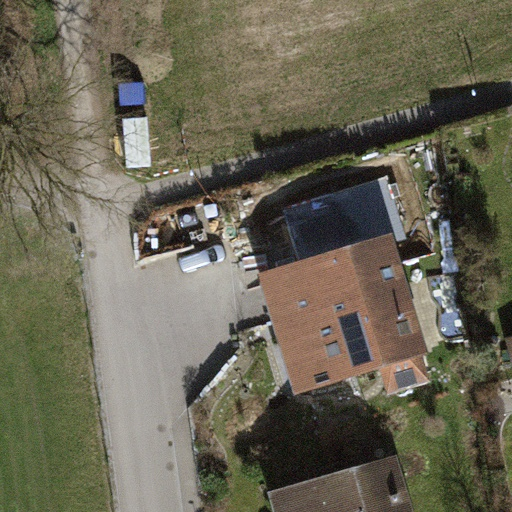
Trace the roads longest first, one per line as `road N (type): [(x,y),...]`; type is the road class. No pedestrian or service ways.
road 1 (residential): [(109,207),(155,511)]
road 2 (track): [(78,0),(109,207)]
